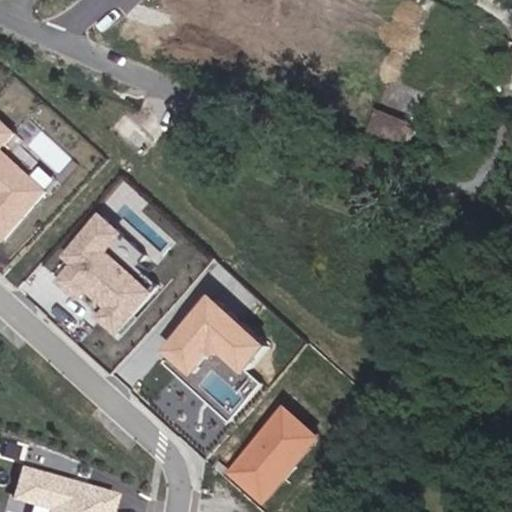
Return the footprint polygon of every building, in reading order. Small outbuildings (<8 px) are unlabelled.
[(413,128),(414,124),(382,111),(372,136),(404,149),(406,144),(413,128)] [(19,135),(0,117),(0,239),(5,243),(51,192),(5,151),(19,135)] [(413,147),(420,131),(413,128),(406,144),(413,147)] [(112,222),(102,213),(62,257),(71,265),(57,281),(80,302),(89,292),(109,309),(100,319),(119,335),(156,294),(109,253),(126,234),(116,226),(112,222)] [(272,347),(212,297),(163,355),(194,380),(211,359),(223,359),(246,378),(272,347)] [(323,440),(286,408),(229,475),(267,506),(323,440)] [(112,511),(118,493),(19,465),(9,501),(48,511),(47,511),(112,511)]
